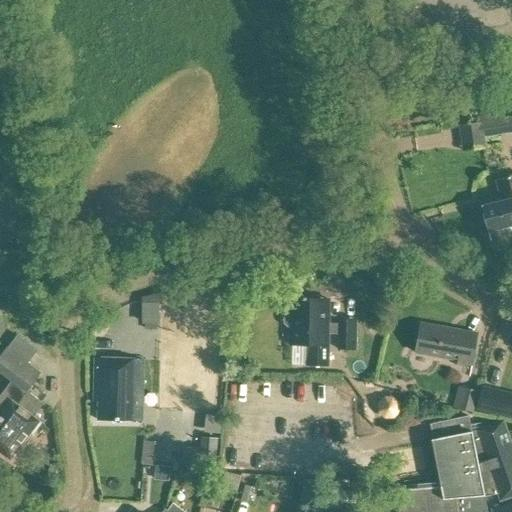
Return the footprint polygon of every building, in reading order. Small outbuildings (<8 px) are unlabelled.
[(511,134),(511,118),(457,125),(460,152),(484,149),(483,138),(511,134)] [(511,229),(511,175),(497,179),(501,201),(482,205),(488,231),(506,226),(510,230),(511,229)] [(147,294),(148,322),(165,320),(164,293),(147,294)] [(330,333),(341,333),(341,323),(330,322),(330,298),(293,298),(293,312),(289,312),(286,315),(285,319),(286,323),(288,326),(292,327),(292,343),(309,344),(309,364),(329,364),(330,333)] [(415,352),(458,360),(458,362),(473,364),(478,334),(420,324),(415,352)] [(5,391),(36,414),(44,404),(28,392),(41,374),(29,365),(39,352),(19,336),(9,349),(8,349),(0,359),(0,372),(13,382),(5,391)] [(143,421),(144,360),(96,359),(95,396),(101,396),(100,420),(143,421)] [(459,386),(453,407),(474,413),(479,392),(459,386)] [(511,396),(482,390),(478,410),(511,417),(511,396)] [(33,418),(36,414),(5,391),(0,398),(0,452),(11,461),(40,422),(33,418)] [(386,398),(379,403),(379,412),(385,418),(394,418),(399,412),(399,404),(394,398),(386,398)] [(473,432),(470,416),(431,423),(434,438),(431,439),(440,487),(397,491),(398,511),(487,511),(484,494),(498,494),(501,501),(511,497),(511,443),(505,421),(473,432)] [(183,447),(182,465),(214,467),(215,451),(216,451),(217,439),(200,438),(200,448),(183,447)] [(156,466),(155,479),(169,481),(170,467),(156,466)] [(226,472),(222,490),(229,492),(235,493),(239,475),(226,472)] [(304,479),(297,511),(318,511),(324,483),(304,479)] [(207,480),(202,499),(217,502),(221,483),(207,480)] [(358,493),(330,491),(329,502),(357,504),(358,493)] [(511,511),(511,503),(490,509),(490,511),(511,511)]
